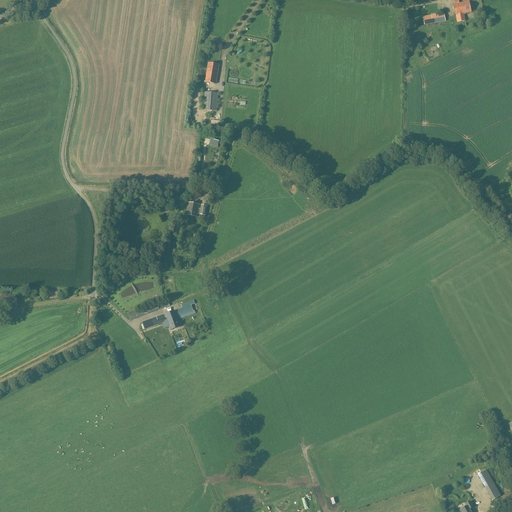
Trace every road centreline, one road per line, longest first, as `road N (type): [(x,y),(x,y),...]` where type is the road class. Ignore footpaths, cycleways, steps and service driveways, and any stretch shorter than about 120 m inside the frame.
road 1 (unclassified): [(93,295),(95,225),(62,161),(72,67),(30,0)]
road 2 (track): [(0,386),(88,341),(93,295)]
road 3 (track): [(218,121),(223,51),(261,0)]
